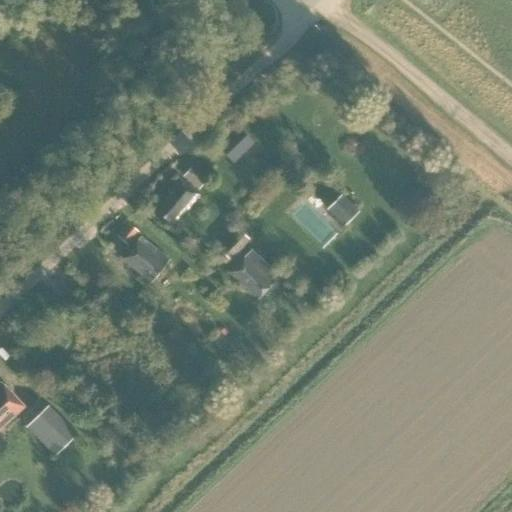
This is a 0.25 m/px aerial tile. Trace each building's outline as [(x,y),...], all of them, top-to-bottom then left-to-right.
[(254,142),(239,127),(218,147),(232,162),(254,142)] [(182,176),(198,189),(207,179),(191,165),(182,176)] [(200,194),(178,176),(178,177),(178,178),(168,190),(171,193),(157,210),(156,211),(174,225),(174,224),(199,195),(200,194)] [(341,194),(335,200),(353,217),(358,211),(341,194)] [(119,255),(151,282),(169,259),(138,234),(139,232),(128,223),(117,236),(129,246),(127,249),(125,248),(119,255)] [(250,239),(235,224),(214,245),(230,260),(250,239)] [(279,276),(251,249),(229,271),(257,299),(279,276)] [(1,380),(0,380),(0,428),(25,406),(1,380)] [(26,425),(54,456),(76,436),(47,405),(26,425)]
